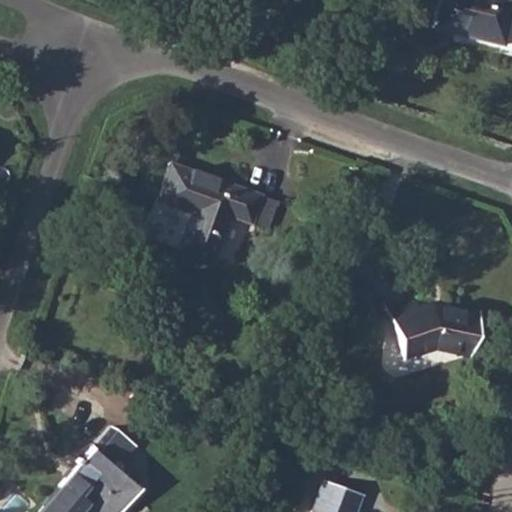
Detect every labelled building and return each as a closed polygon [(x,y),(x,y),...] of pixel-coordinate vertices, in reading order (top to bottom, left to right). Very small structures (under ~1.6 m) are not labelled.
[(511,33),(503,30),(509,0),(435,0),(429,28),(465,37),(463,43),(507,54),(511,33)] [(226,214),(247,222),(257,195),(165,161),(152,198),(187,212),(175,246),(210,259),(226,214)] [(428,305),(387,319),(399,354),(429,345),(466,353),(474,316),(428,305)] [(62,489),(42,511),(76,511),(85,503),(95,511),(115,511),(137,487),(113,467),(132,444),(111,427),(93,449),(89,446),(56,485),(62,489)] [(320,478),(308,511),(352,511),(359,492),(320,478)]
